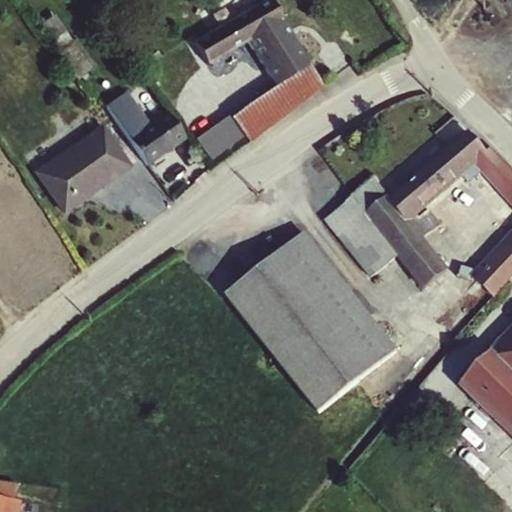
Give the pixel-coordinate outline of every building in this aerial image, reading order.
[(229,120),(247,143),(297,104),(321,86),(305,65),(259,7),(190,59),(206,79),(245,49),(261,69),(273,86),(229,120)] [(72,43),(68,47),(87,72),(92,69),(72,43)] [(87,72),(68,47),(55,56),(68,73),(75,82),(87,72)] [(118,96),(104,105),(107,109),(146,165),(170,149),(152,122),(142,129),(118,96)] [(61,211),(90,192),(87,187),(97,180),(100,185),(128,166),(100,127),(34,172),(61,211)] [(484,141),(475,131),(470,135),(487,155),(493,150),(484,141)] [(375,280),(402,258),(429,289),(452,271),(426,240),(439,228),(427,213),(416,221),(413,217),(461,176),(470,187),(482,176),(497,191),(511,176),(511,170),(493,150),(487,155),(470,135),(392,203),(375,184),(354,202),(378,230),(351,252),(375,280)] [(511,176),(497,191),(509,205),(511,202),(511,176)] [(87,187),(90,192),(100,185),(97,180),(87,187)] [(378,230),(354,202),(327,224),(351,252),(378,230)] [(474,283),(491,300),(511,278),(511,202),(509,205),(511,208),(511,244),(510,247),(474,283)] [(230,307),(331,419),(406,352),(305,239),(230,307)] [(511,511),(511,331),(462,384),(475,397),(432,442),(452,461),(443,472),(486,511),(511,511)] [(486,511),(443,472),(405,511),(486,511)]
